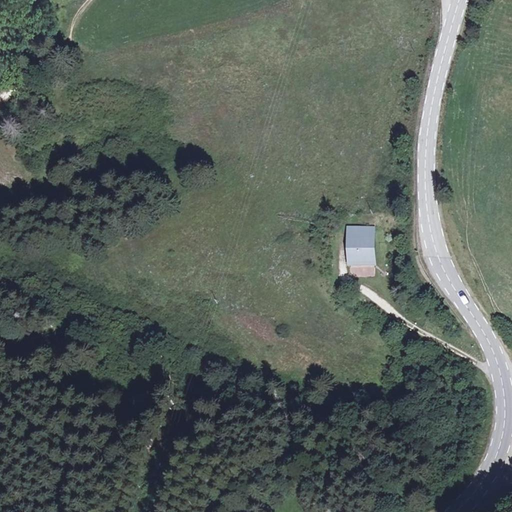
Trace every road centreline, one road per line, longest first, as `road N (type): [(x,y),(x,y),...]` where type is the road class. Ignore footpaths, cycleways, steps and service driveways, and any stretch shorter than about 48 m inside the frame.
road 1 (secondary): [(459,0),(428,130),(427,215),(442,268),(497,363),(505,412),(497,457),(458,511)]
road 2 (track): [(89,0),(68,51),(0,103)]
